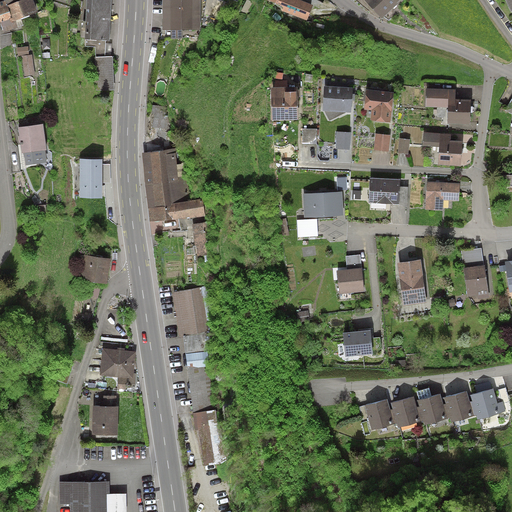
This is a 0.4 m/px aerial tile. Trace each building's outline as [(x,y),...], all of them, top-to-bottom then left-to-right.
[(7,5),(5,0),(0,1),(0,20),(4,33),(13,29),(11,22),(10,19),(12,18),(7,5)] [(5,0),(7,5),(12,18),(10,19),(11,22),(21,18),(38,12),(33,0),(5,0)] [(111,0),(86,0),(85,39),(86,39),(106,40),(109,40),(111,0)] [(162,0),(163,30),(171,30),(171,38),(183,38),(183,29),(201,29),(200,0),(162,0)] [(253,2),(248,0),(246,0),(241,11),(247,14),(253,2)] [(268,0),(283,6),(281,10),(307,21),(313,5),(300,0),(268,0)] [(364,0),(382,18),(400,0),(364,0)] [(23,25),(21,18),(11,22),(13,29),(23,25)] [(50,39),(42,39),(43,49),(50,49),(50,39)] [(106,43),(106,40),(86,39),(86,46),(96,46),(96,57),(105,57),(106,43)] [(28,46),(17,47),(18,56),(22,55),(25,76),(35,75),(33,54),(29,55),(28,46)] [(105,57),(96,57),(95,57),(96,91),(114,90),(113,56),(111,56),(105,57)] [(353,88),(324,86),(323,111),(328,121),(331,121),(339,117),(339,118),(351,112),(352,100),(352,94),(353,88)] [(275,87),(271,88),(272,120),(298,120),(297,87),(288,87),(275,87)] [(456,89),(427,88),(426,107),(448,107),(447,123),(471,124),(471,99),(456,98),(456,89)] [(394,92),(366,89),(364,109),(372,110),(371,121),(390,123),(394,92)] [(43,124),(19,127),(22,153),(24,153),(26,165),(47,162),(45,150),(47,150),(43,124)] [(317,129),(303,129),(302,144),(317,144),(317,129)] [(351,132),(337,131),(336,149),(350,150),(351,132)] [(451,134),(424,132),(423,146),(439,147),(438,165),(461,166),(462,141),(451,140),(451,134)] [(390,135),(376,133),(374,150),(389,151),(390,135)] [(410,140),(400,138),(398,153),(408,154),(410,140)] [(177,148),(141,152),(150,222),(190,217),(190,218),(205,216),(203,199),(190,200),(186,162),(182,163),(182,164),(177,164),(177,159),(178,158),(177,148)] [(103,164),(103,159),(80,159),(80,198),(102,198),(102,183),(103,164)] [(110,164),(103,164),(102,183),(110,183),(110,164)] [(337,178),(338,190),(348,190),(347,177),(337,178)] [(400,179),(370,178),(369,203),(399,204),(400,179)] [(460,183),(427,182),(425,210),(444,210),(444,200),(459,201),(460,183)] [(361,191),(353,190),(352,199),(361,199),(361,191)] [(342,191),(303,194),(304,218),(344,216),(342,191)] [(46,204),(34,206),(35,214),(47,212),(46,204)] [(286,218),(280,219),(283,235),(289,234),(286,218)] [(317,219),(297,220),(298,237),(318,236),(317,219)] [(208,254),(204,223),(192,224),(196,256),(208,254)] [(484,265),(482,248),(461,251),(464,268),(484,265)] [(361,254),(346,256),(347,269),(362,268),(361,254)] [(111,259),(85,255),(82,280),(107,283),(111,259)] [(421,259),(398,263),(404,306),(427,302),(421,259)] [(511,260),(505,262),(506,265),(500,266),(500,272),(506,271),(510,293),(511,292),(511,260)] [(484,265),(464,268),(467,297),(478,296),(478,299),(489,298),(485,265),(484,265)] [(347,269),(337,270),(339,294),(365,291),(362,268),(347,269)] [(213,331),(205,287),(173,292),(181,338),(184,338),(183,336),(206,332),(213,331)] [(308,310),(298,312),(300,321),(310,320),(308,310)] [(372,338),(374,338),(373,328),(359,329),(359,331),(371,330),(372,338)] [(359,331),(343,333),(345,357),(372,354),(373,354),(372,338),(371,330),(359,331)] [(208,351),(206,332),(183,336),(184,338),(186,354),(208,351)] [(374,338),(372,338),(373,354),(372,354),(372,356),(382,355),(380,337),(374,338)] [(118,349),(103,348),(100,375),(118,377),(117,389),(127,390),(127,388),(133,388),(133,385),(135,385),(136,373),(134,373),(136,351),(125,350),(118,349)] [(209,367),(208,351),(186,354),(188,369),(209,367)] [(214,410),(209,367),(188,369),(193,413),(214,410)] [(494,388),(471,395),(473,401),(470,402),(475,416),(476,415),(477,420),(506,411),(503,401),(498,403),(494,388)] [(467,391),(444,397),(446,404),(444,404),(448,418),(450,418),(451,423),(475,416),(470,402),(467,391)] [(441,393),(418,400),(419,406),(417,407),(421,421),(424,420),(425,425),(448,418),(444,404),(441,393)] [(117,396),(104,395),(104,406),(93,406),(92,435),(118,435),(119,406),(116,406),(117,396)] [(414,396),(391,402),(393,409),(391,409),(395,423),(395,424),(397,424),(398,428),(421,421),(417,407),(414,396)] [(391,409),(388,399),(365,405),(372,430),(395,423),(391,409)] [(214,410),(193,413),(195,431),(198,431),(203,466),(224,463),(217,424),(216,410),(214,410)] [(110,482),(59,482),(60,505),(71,504),(70,511),(107,511),(107,494),(110,494),(110,482)] [(126,511),(126,494),(110,494),(107,494),(107,511),(126,511)]
